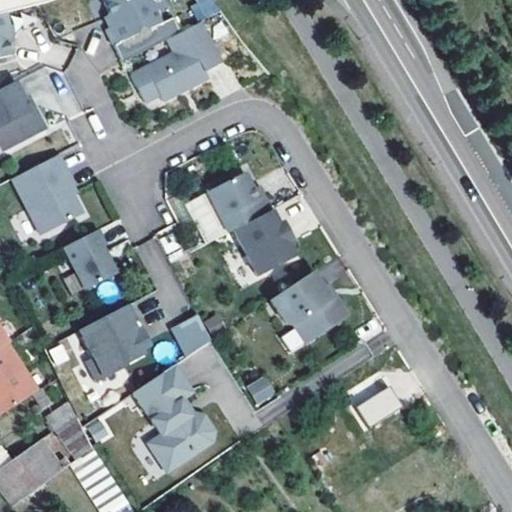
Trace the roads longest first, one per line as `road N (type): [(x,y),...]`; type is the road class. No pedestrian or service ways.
road 1 (residential): [(121,172),(229,116),(263,113),(278,122),(511,496)]
road 2 (secondary): [(511,249),(363,0)]
